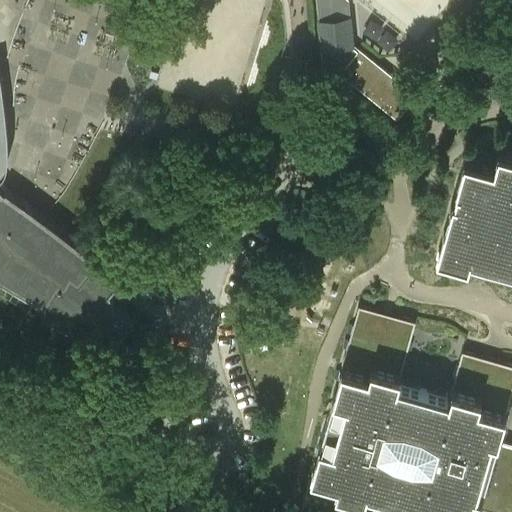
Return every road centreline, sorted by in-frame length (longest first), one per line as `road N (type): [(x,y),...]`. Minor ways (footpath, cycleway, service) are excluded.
road 1 (residential): [(511,107),(472,113),(402,167),(265,131)]
road 2 (track): [(0,376),(218,511)]
